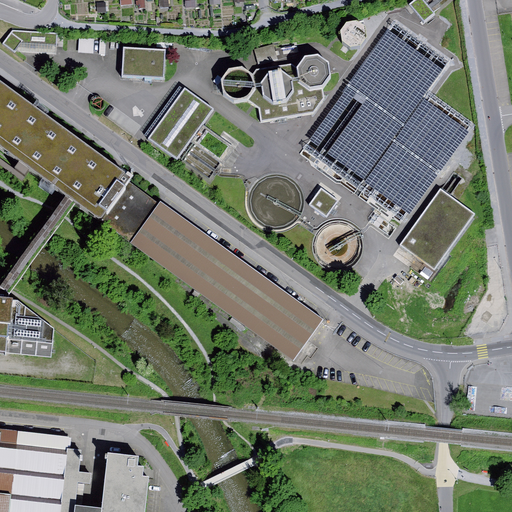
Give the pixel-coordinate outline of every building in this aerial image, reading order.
[(423,0),(414,0),(409,5),(424,23),(435,14),(433,12),(423,0)] [(344,49),(367,47),(365,26),(378,25),(377,18),(341,21),(344,49)] [(13,30),(2,44),(14,53),(16,51),(21,43),(57,45),(58,33),(13,30)] [(95,39),(80,38),(78,53),(94,54),(95,39)] [(56,53),(57,45),(21,43),(16,51),(56,53)] [(274,45),(255,50),(258,64),(277,59),(274,45)] [(166,50),(124,48),(122,76),(164,78),(166,50)] [(256,89),(249,99),(260,107),(262,122),(314,114),(325,99),(324,87),(311,88),(299,80),(297,68),(291,64),(257,69),(254,75),(256,89)] [(133,177),(0,81),(0,146),(20,161),(15,168),(26,175),(30,170),(65,196),(77,204),(131,243),(159,204),(129,182),(133,177)] [(144,136),(149,139),(185,88),(180,85),(144,136)] [(214,109),(185,88),(149,139),(178,160),(191,141),(223,164),(234,148),(202,125),(214,109)] [(339,201),(322,188),(309,205),(326,218),(339,201)] [(450,196),(441,189),(400,245),(434,270),(475,214),(450,196)] [(0,290),(9,297),(77,204),(65,196),(0,284),(0,290)] [(161,202),(159,204),(131,243),(294,361),(324,320),(161,202)] [(0,298),(9,299),(9,297),(0,290),(0,298)] [(0,351),(8,353),(13,301),(9,299),(0,298),(0,351)] [(13,301),(8,353),(51,357),(54,330),(18,301),(13,301)] [(68,441),(0,433),(0,497),(14,499),(12,511),(60,511),(67,453),(68,441)] [(84,455),(67,453),(60,511),(78,511),(79,511),(81,488),(93,489),(94,476),(81,475),(84,455)] [(138,460),(108,457),(101,511),(144,511),(148,478),(144,478),(144,469),(137,468),(138,460)] [(12,511),(14,499),(0,497),(0,511),(12,511)]
